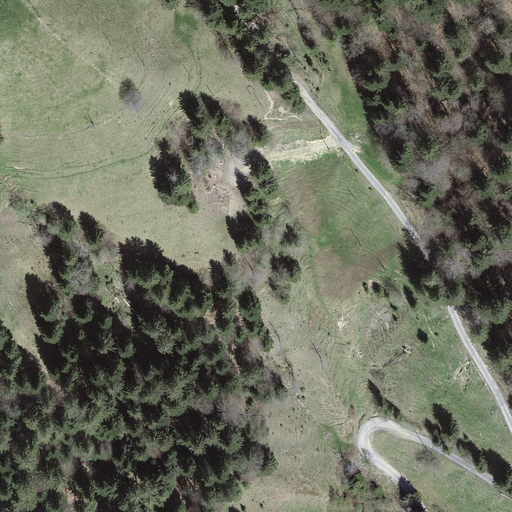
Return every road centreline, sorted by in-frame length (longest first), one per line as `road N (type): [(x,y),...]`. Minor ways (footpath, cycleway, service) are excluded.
road 1 (track): [(511,425),(412,230),(221,0)]
road 2 (track): [(423,511),(365,444),(378,425),(430,444),(511,492)]
